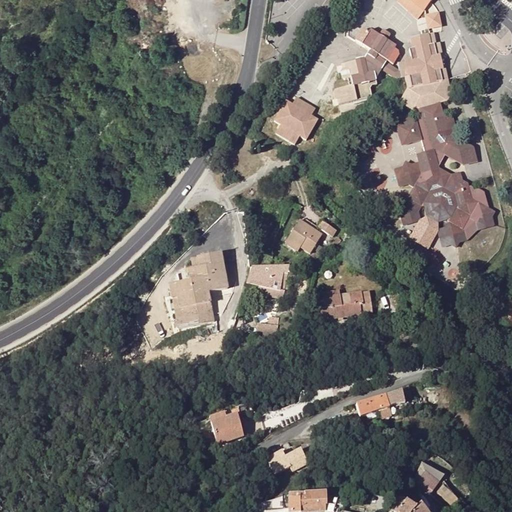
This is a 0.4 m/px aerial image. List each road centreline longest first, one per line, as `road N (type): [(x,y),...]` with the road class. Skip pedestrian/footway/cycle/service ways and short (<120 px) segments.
road 1 (unclassified): [(141,511),(191,478),(416,377),(450,376),(511,406)]
road 2 (secondary): [(237,103),(139,239),(68,300),(0,340)]
